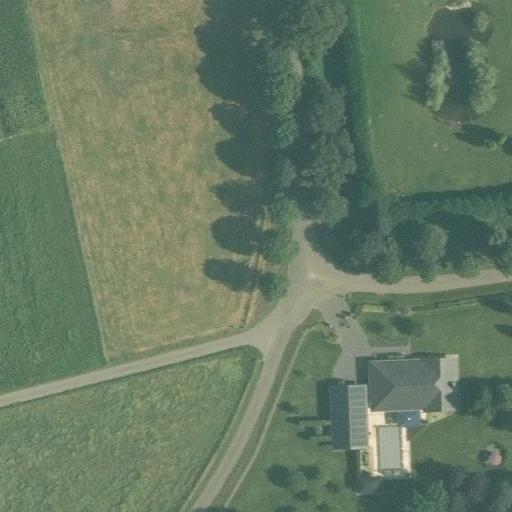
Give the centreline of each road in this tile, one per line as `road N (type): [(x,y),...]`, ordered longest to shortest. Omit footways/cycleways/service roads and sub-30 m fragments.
road 1 (unclassified): [(285,298),(292,146),(273,0)]
road 2 (unclassified): [(0,406),(271,342)]
road 3 (unclassified): [(285,298),(511,276)]
road 4 (unclassified): [(190,511),(253,400),(271,342)]
